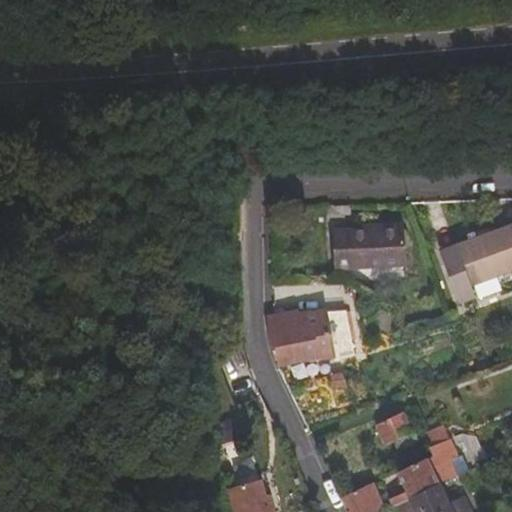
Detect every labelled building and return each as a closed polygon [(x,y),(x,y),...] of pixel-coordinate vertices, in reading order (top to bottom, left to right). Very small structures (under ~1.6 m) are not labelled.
[(511,266),(511,222),(436,247),(453,300),(469,295),(466,284),(511,266)] [(399,271),(397,233),(325,236),(327,273),(399,271)] [(263,344),(274,367),(341,355),(336,313),(291,318),(291,316),(262,319),(263,344)] [(336,387),(335,375),(323,377),(325,388),(336,387)] [(429,412),(408,420),(416,438),(436,430),(429,412)] [(405,435),(396,415),(371,426),(380,446),(405,435)] [(425,457),(445,450),(436,430),(416,438),(425,457)] [(449,459),(445,450),(425,457),(392,472),(402,494),(386,502),(388,506),(430,487),(450,478),(443,463),(449,459)] [(450,478),(461,473),(454,457),(449,459),(443,463),(450,478)] [(340,511),(372,511),(373,511),(376,511),(365,484),(334,497),(340,511)] [(430,487),(388,506),(390,511),(461,511),(456,500),(439,507),(430,487)] [(256,490),(222,500),(225,511),(262,511),(261,506),(256,490)]
